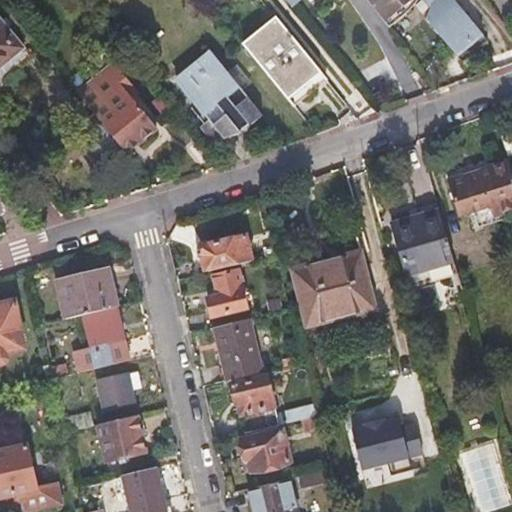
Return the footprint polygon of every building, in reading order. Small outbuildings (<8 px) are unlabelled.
[(368,0),(394,29),(414,11),(421,3),(422,0),(368,0)] [(427,0),(433,6),(429,17),(461,56),(485,36),(487,34),(458,0),(427,0)] [(0,69),(26,48),(0,16),(0,69)] [(246,45),(296,107),(328,80),(278,19),(246,45)] [(485,36),(461,56),(467,55),(471,54),(477,51),(479,50),(483,48),(486,46),(490,42),(485,36)] [(213,53),(179,81),(210,120),(202,126),(214,140),(225,139),(241,135),(266,118),(213,53)] [(134,97),(140,91),(126,73),(113,83),(106,74),(81,94),(99,116),(129,154),(159,129),(134,97)] [(107,172),(129,154),(99,116),(76,135),(107,172)] [(511,134),(503,138),(509,157),(511,155),(511,134)] [(482,170),(492,204),(511,198),(511,167),(510,162),(482,170)] [(460,214),(492,204),(482,170),(449,181),(460,214)] [(407,274),(456,261),(441,211),(417,218),(420,229),(396,236),(407,274)] [(393,225),(396,236),(420,229),(417,218),(393,225)] [(209,266),(211,272),(253,261),(248,236),(211,245),(206,242),(197,253),(203,257),(205,266),(209,266)] [(361,254),(296,271),(317,348),(381,331),(361,254)] [(59,282),(67,319),(87,315),(118,307),(109,270),(59,282)] [(239,271),(215,277),(219,296),(209,299),(214,317),(248,309),(239,271)] [(16,302),(0,305),(0,357),(1,362),(4,364),(6,364),(9,364),(11,362),(13,360),(13,357),(11,352),(26,348),(16,302)] [(119,311),(118,307),(87,315),(95,347),(75,352),(80,373),(131,361),(119,311)] [(250,319),(216,327),(229,381),(263,372),(250,319)] [(140,371),(99,380),(105,408),(135,402),(132,388),(143,385),(140,371)] [(234,386),(247,434),(282,426),(268,377),(234,386)] [(93,411),(63,418),(66,432),(96,425),(93,411)] [(147,453),(140,416),(100,424),(108,461),(147,453)] [(322,429),(319,416),(302,421),(305,434),(322,429)] [(0,451),(29,445),(26,429),(0,434),(0,451)] [(289,429),(244,440),(253,472),(296,461),(289,429)] [(38,489),(29,445),(0,451),(0,497),(3,511),(25,511),(63,504),(59,484),(38,489)] [(166,511),(157,468),(125,476),(132,511),(166,511)] [(303,490),(335,481),(332,469),(299,477),(303,490)] [(300,511),(293,479),(251,489),(256,511),(300,511)]
